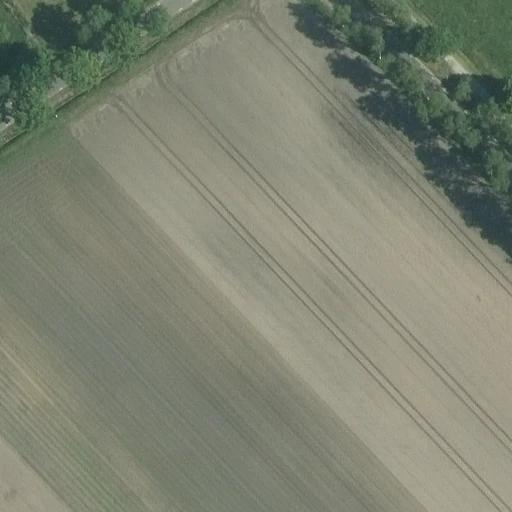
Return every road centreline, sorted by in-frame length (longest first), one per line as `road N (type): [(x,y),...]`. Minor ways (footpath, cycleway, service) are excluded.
road 1 (tertiary): [(511,172),(340,0)]
road 2 (tertiary): [(0,122),(181,0)]
